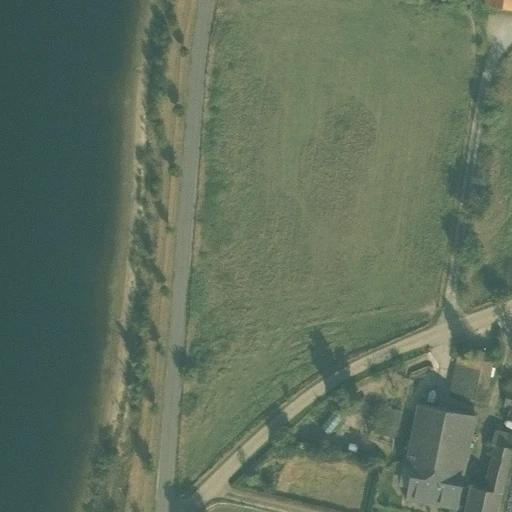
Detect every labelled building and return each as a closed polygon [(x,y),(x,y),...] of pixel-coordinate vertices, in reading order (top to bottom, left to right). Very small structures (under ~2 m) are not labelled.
[(451,392),(484,399),(491,363),(491,361),(458,355),(451,392)] [(415,465),(463,475),(475,415),(419,404),(407,466),(415,467),(415,465)] [(376,423),(397,428),(400,411),(379,407),(376,423)] [(486,490),(503,494),(511,452),(511,435),(494,431),(489,452),(494,453),(486,490)] [(409,498),(456,507),(463,475),(415,465),(415,467),(409,498)] [(498,511),(503,494),(486,490),(471,486),(465,511),(498,511)]
